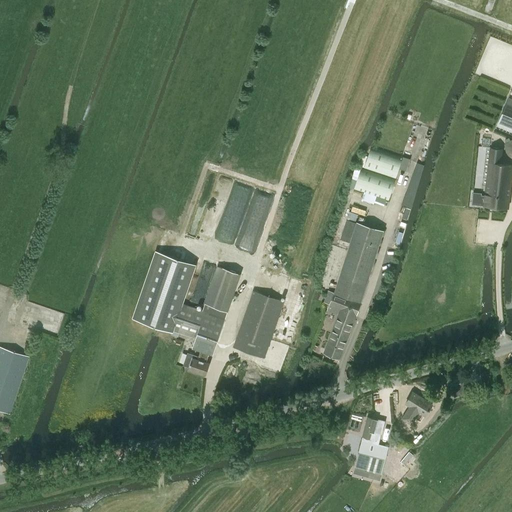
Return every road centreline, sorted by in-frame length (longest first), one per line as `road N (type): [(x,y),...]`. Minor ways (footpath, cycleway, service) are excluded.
road 1 (unclassified): [(511,344),(0,477)]
road 2 (track): [(218,425),(214,400),(253,269),(355,0)]
road 3 (track): [(0,320),(61,158),(75,69),(101,0)]
